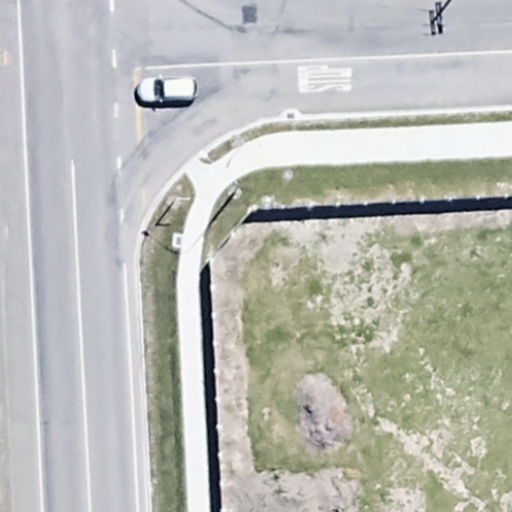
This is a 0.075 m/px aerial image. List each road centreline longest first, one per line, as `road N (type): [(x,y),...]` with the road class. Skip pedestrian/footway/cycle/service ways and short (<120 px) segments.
road 1 (residential): [(63,69),(511,49)]
road 2 (secondary): [(63,69),(82,511)]
